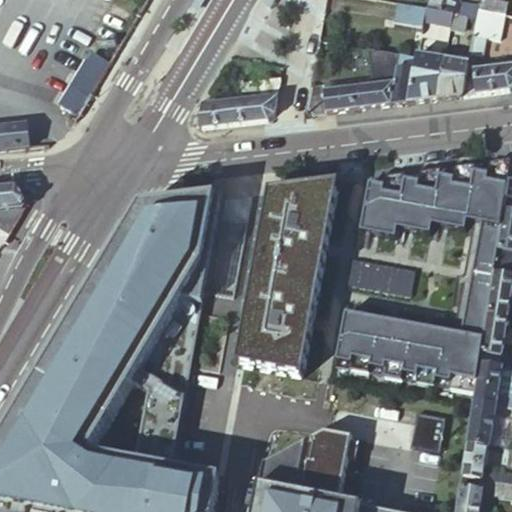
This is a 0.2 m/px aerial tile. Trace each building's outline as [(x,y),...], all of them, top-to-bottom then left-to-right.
[(428,0),(426,12),(452,16),(468,19),(477,21),(478,13),(504,18),(507,6),(482,1),(480,9),(460,5),(461,0),(428,0)] [(452,16),(426,12),(398,6),(394,25),(422,31),(423,24),(433,26),(450,30),(452,16)] [(499,43),(504,18),(478,13),(477,21),(474,39),(486,41),(499,43)] [(468,19),(452,16),(450,30),(465,33),(468,19)] [(431,39),(433,26),(423,24),(422,31),(421,36),(431,39)] [(102,34),(90,55),(109,66),(122,46),(102,34)] [(474,39),(470,58),(483,60),(486,41),(474,39)] [(417,57),(419,57),(422,42),(414,41),(411,60),(416,61),(417,57)] [(445,62),(445,55),(428,53),(427,59),(445,62)] [(58,107),(77,119),(109,66),(90,55),(58,107)] [(390,108),(400,58),(384,55),(381,87),(324,94),(324,88),(310,89),(306,112),(313,118),(390,108)] [(407,106),(437,102),(445,62),(427,59),(419,57),(417,57),(416,61),(407,106)] [(416,61),(411,60),(400,58),(390,108),(407,106),(416,61)] [(445,62),(437,102),(464,99),(467,76),(469,67),(445,62)] [(511,69),(467,76),(464,99),(510,93),(511,91),(511,63),(511,64),(511,69)] [(242,104),(203,108),(202,108),(201,111),(203,111),(200,129),(199,129),(199,133),(266,125),(272,118),(279,84),(241,89),(242,104)] [(0,153),(25,151),(22,128),(0,130),(0,153)] [(505,178),(508,163),(488,166),(489,177),(472,174),(472,168),(453,170),(454,180),(438,177),(437,172),(418,174),(420,184),(403,181),(402,176),(384,178),(385,187),(366,187),(357,236),(393,242),(395,232),(427,239),(429,229),(462,235),(464,225),(478,227),(458,338),(342,317),(334,365),(349,368),(348,374),(365,377),(366,371),(381,374),(380,380),(397,383),(398,377),(414,380),(413,386),(430,389),(431,383),(446,386),(445,392),(472,397),(476,365),(484,313),(492,262),(500,211),(503,196),(504,186),(505,178)] [(511,178),(505,178),(504,186),(503,196),(511,197),(511,178)] [(337,183),(267,191),(235,366),(301,378),(337,183)] [(0,187),(0,232),(6,236),(25,203),(14,186),(0,187)] [(168,474),(221,196),(179,201),(180,207),(137,212),(0,440),(0,511),(207,511),(213,483),(168,474)] [(500,211),(492,262),(511,265),(511,213),(500,211)] [(511,265),(492,262),(484,313),(506,316),(511,281),(511,265)] [(352,263),(348,289),(407,300),(412,274),(352,263)] [(484,313),(476,365),(497,368),(499,357),(500,357),(506,316),(484,313)] [(472,397),(471,403),(494,407),(501,369),(497,368),(476,365),(472,397)] [(511,370),(501,369),(494,407),(510,410),(511,410),(511,370)] [(471,403),(464,444),(485,447),(488,447),(493,415),(511,418),(510,425),(511,424),(511,410),(510,410),(494,407),(471,403)] [(444,420),(416,415),(410,448),(438,453),(444,420)] [(350,439),(322,433),(262,466),(252,511),(374,511),(337,505),(350,439)] [(464,444),(459,479),(511,487),(511,477),(491,473),(490,476),(481,474),(485,447),(464,444)] [(511,487),(459,479),(453,511),(477,511),(480,497),(511,502),(511,487)]
